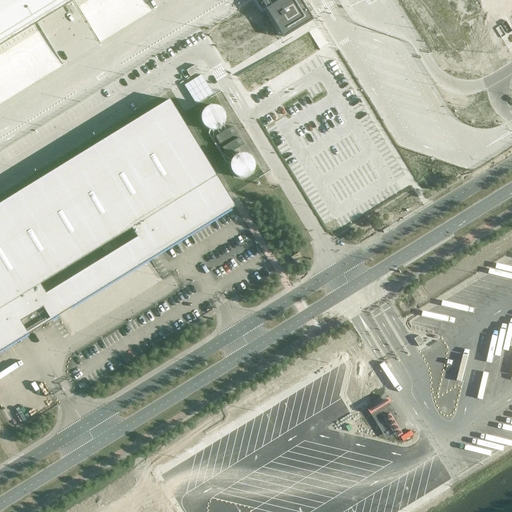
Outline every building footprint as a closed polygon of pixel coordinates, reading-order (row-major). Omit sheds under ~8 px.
[(0,0),(0,44),(37,22),(72,0),(260,0),(283,37),(312,19),(299,0),(280,0),(271,6),(267,0),(0,0)] [(248,43),(258,58),(269,51),(259,36),(248,43)] [(195,64),(186,70),(190,76),(199,70),(195,64)] [(184,84),(196,103),(212,93),(201,74),(184,84)] [(169,99),(0,202),(0,351),(58,315),(151,259),(163,251),(235,207),(169,99)] [(200,119),(201,124),(204,127),(209,130),(213,130),(218,129),(222,126),(224,122),(225,117),(223,112),(220,108),(216,106),(211,106),(207,107),(203,110),(200,114),(200,119)] [(232,126),(215,137),(219,144),(221,148),(226,156),(243,145),(239,137),(236,134),(232,126)] [(230,167),(231,172),(234,175),(238,178),(243,178),(248,177),(251,174),(254,169),(254,165),(253,160),(250,156),(246,154),(241,154),(236,155),(232,158),(230,162),(230,167)] [(302,257),(299,252),(294,255),(291,257),(294,262),(299,259),(302,257)] [(419,335),(414,339),(419,347),(424,344),(419,335)] [(382,399),(378,402),(390,423),(395,420),(382,399)]
